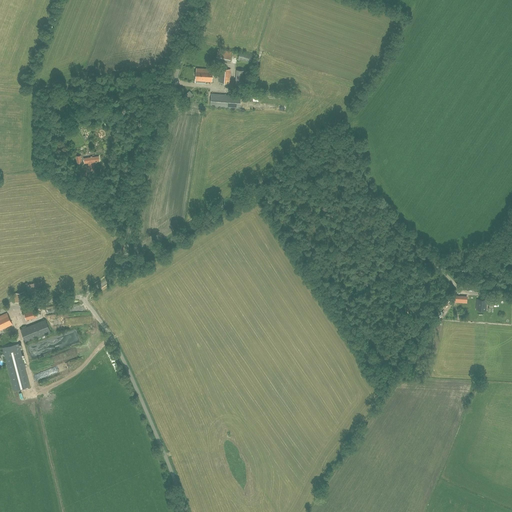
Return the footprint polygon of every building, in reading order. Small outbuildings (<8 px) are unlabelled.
[(215,60),(223,62),(230,63),(232,52),(218,49),(215,60)] [(253,62),(254,55),(240,51),(238,59),(253,62)] [(212,82),(213,69),(196,68),(195,81),(212,82)] [(229,83),(231,69),(220,69),(219,82),(229,83)] [(245,88),(246,70),(237,70),(235,87),(245,88)] [(240,109),(241,96),(211,94),(211,107),(240,109)] [(64,128),(70,123),(67,119),(61,125),(64,128)] [(93,162),(100,161),(99,156),(84,158),(84,163),(88,163),(89,170),(94,170),(93,162)] [(30,298),(46,294),(42,281),(26,285),(30,298)] [(19,304),(27,303),(25,292),(13,294),(16,303),(19,302),(19,304)] [(487,311),(487,299),(477,299),(476,310),(487,311)] [(37,317),(35,310),(24,312),(26,320),(37,317)] [(7,313),(0,316),(0,330),(12,324),(7,313)] [(45,320),(21,330),(26,342),(50,333),(45,320)] [(14,391),(30,387),(19,343),(2,348),(14,391)] [(47,378),(59,375),(57,368),(45,371),(47,378)]
